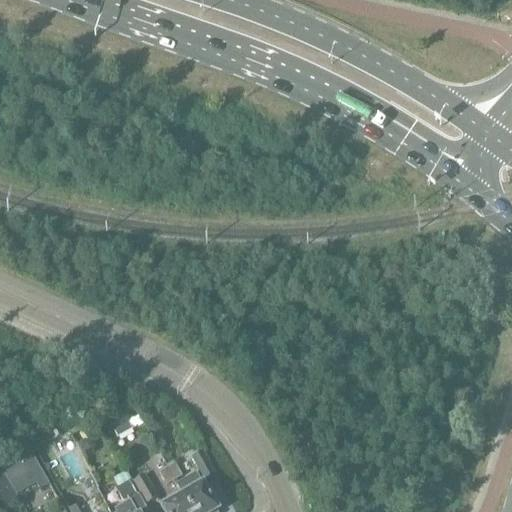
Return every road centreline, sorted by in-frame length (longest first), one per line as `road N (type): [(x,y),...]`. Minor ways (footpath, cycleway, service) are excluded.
road 1 (primary): [(58,0),(318,98),(462,187)]
road 2 (unclassified): [(289,511),(265,458),(236,420),(185,380),(0,291)]
road 3 (primary): [(486,136),(337,45),(224,0)]
